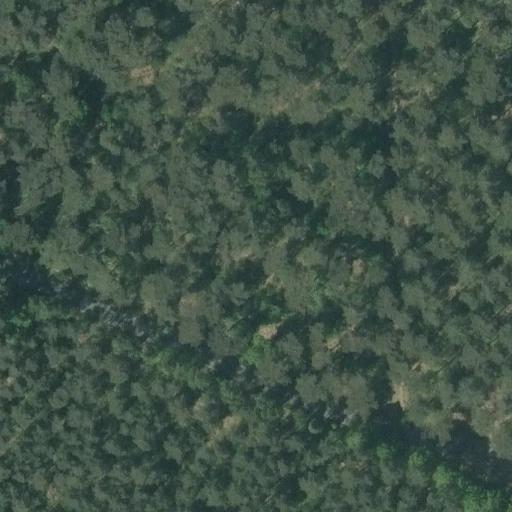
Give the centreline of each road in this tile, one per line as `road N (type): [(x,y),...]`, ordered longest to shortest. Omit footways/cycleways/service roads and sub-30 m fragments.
road 1 (unclassified): [(0,265),(399,440),(511,455)]
road 2 (track): [(399,440),(388,0)]
